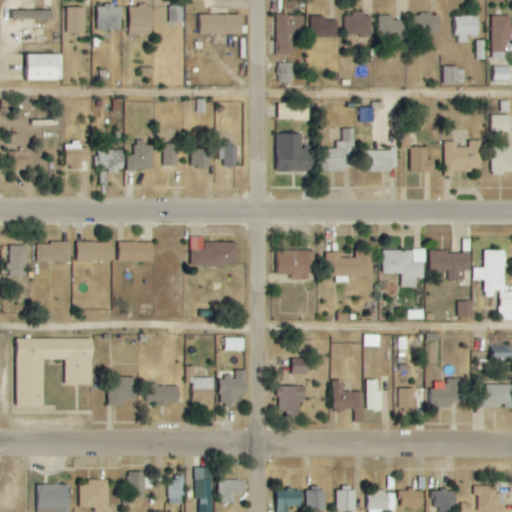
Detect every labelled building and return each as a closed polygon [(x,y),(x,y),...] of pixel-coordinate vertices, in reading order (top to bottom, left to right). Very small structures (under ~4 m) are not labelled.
[(121,30),(122,6),(97,6),(97,29),(121,30)] [(129,6),(129,35),(152,36),(153,6),(129,6)] [(85,34),(84,7),(66,8),(66,34),(85,34)] [(182,23),(183,7),(169,7),(169,23),(182,23)] [(13,19),(53,19),(53,10),(12,11),(13,19)] [(371,14),(345,13),(344,36),(371,37),(371,14)] [(241,14),(200,15),(200,35),(242,34),(241,14)] [(304,15),(276,14),(276,55),(292,56),(293,36),(303,36),(304,15)] [(411,33),(440,34),(441,16),(412,14),(411,33)] [(337,20),(325,21),(325,16),(310,17),(311,38),(337,37),(337,20)] [(377,37),(404,37),(404,20),(392,20),(392,16),(378,16),(377,37)] [(467,36),(479,36),(478,16),(451,17),(452,36),(458,36),(458,43),(467,43),(467,36)] [(490,17),(491,53),(505,52),(505,43),(511,43),(511,16),(490,17)] [(58,54),(27,55),(28,81),(59,80),(58,54)] [(292,64),(278,64),(279,82),(292,82),(292,64)] [(509,83),(510,67),(492,66),(491,82),(509,83)] [(153,77),(153,68),(141,68),(140,77),(153,77)] [(443,68),(443,84),(465,84),(465,68),(443,68)] [(278,103),(278,120),(309,121),(309,103),(278,103)] [(359,107),(360,123),(373,123),(373,106),(359,107)] [(511,116),(489,116),(488,132),(510,132),(511,116)] [(341,141),(335,142),(336,149),(325,149),(326,171),(355,170),(354,129),(341,129),(341,141)] [(277,135),(277,172),(314,172),(313,146),(303,146),(303,134),(277,135)] [(153,145),(145,146),(145,141),(135,141),(135,155),(127,156),(127,171),(153,170),(153,145)] [(443,177),(455,177),(455,171),(481,172),(482,141),(469,141),(469,148),(456,147),(456,142),(445,142),(443,177)] [(82,168),(82,162),(90,162),(90,148),(81,149),(80,143),(66,144),(66,169),(82,168)] [(178,167),(178,144),(164,144),(164,167),(178,167)] [(238,167),(238,145),(218,145),(218,160),(225,160),(225,167),(238,167)] [(434,173),(434,160),(427,160),(427,148),(411,147),(410,173),(434,173)] [(212,149),(192,149),(191,169),(211,169),(212,149)] [(396,150),(369,149),(368,172),(396,173),(396,150)] [(492,174),(511,173),(511,149),(491,150),(492,174)] [(124,171),(123,150),(96,151),(97,170),(108,169),(108,172),(124,171)] [(9,151),(9,170),(27,170),(27,151),(9,151)] [(237,243),(203,243),(203,237),(190,237),(190,266),(237,266),(237,243)] [(112,262),(112,243),(78,242),(78,262),(112,262)] [(153,242),(119,243),(120,263),(154,262),(153,242)] [(71,244),(36,243),(36,262),(71,263),(71,244)] [(26,246),(9,246),(8,276),(26,277),(26,246)] [(314,251),(277,251),(278,274),(291,274),(291,281),(314,280),(314,251)] [(373,276),(373,251),(355,251),(355,258),(340,258),(340,252),(323,252),(323,267),(333,267),(333,282),(348,282),(348,276),(373,276)] [(383,274),(401,274),(401,287),(416,288),(416,279),(425,279),(425,251),(383,251),(383,274)] [(505,251),(483,251),(483,269),(472,269),(472,281),(484,281),(484,295),(498,295),(498,321),(511,321),(511,292),(505,292),(505,251)] [(430,271),(448,271),(448,281),(457,281),(457,272),(470,271),(470,252),(430,253),(430,271)] [(471,302),(458,302),(458,318),(472,318),(471,302)] [(379,347),(379,336),(364,336),(364,346),(379,347)] [(244,352),(244,339),(223,338),(223,351),(244,352)] [(92,339),(17,340),(17,408),(44,408),(43,360),(64,360),(64,386),(92,386),(92,339)] [(511,361),(511,342),(488,342),(488,361),(511,361)] [(307,359),(291,359),(292,375),(308,374),(307,359)] [(237,396),(247,396),(246,371),(224,372),(224,380),(219,380),(220,405),(237,405),(237,396)] [(124,407),(124,400),(136,400),(136,378),(120,378),(121,372),(108,372),(108,407),(124,407)] [(378,380),(365,381),(366,411),(382,410),(382,391),(378,391),(378,380)] [(345,381),(333,381),(334,411),(354,411),(354,423),(362,423),(362,392),(345,393),(345,381)] [(481,408),(511,407),(511,385),(481,386),(481,408)] [(179,386),(147,386),(147,406),(179,405),(179,386)] [(299,398),(305,398),(305,387),(277,388),(278,416),(300,415),(299,398)] [(414,389),(398,389),(399,409),(414,409),(414,389)] [(198,511),(206,511),(207,510),(213,510),(212,469),(194,469),(194,499),(199,499),(198,511)] [(126,501),(145,502),(146,474),(127,473),(126,501)] [(183,478),(167,479),(168,505),(184,505),(183,478)] [(108,511),(108,480),(88,481),(88,486),(80,486),(80,509),(98,508),(97,511),(108,511)] [(37,511),(69,511),(70,485),(38,485),(37,511)] [(492,511),(503,511),(504,494),(496,494),(497,487),(473,487),(473,497),(478,497),(478,511),(492,511)] [(355,511),(356,490),(335,489),(335,511),(346,511),(355,511)] [(276,491),(276,511),(288,511),(288,508),(302,507),(302,490),(276,491)] [(325,491),(306,491),(306,511),(325,511),(325,491)] [(398,508),(423,507),(422,491),(398,491),(398,508)] [(454,511),(455,491),(435,491),(435,511),(454,511)] [(365,511),(394,511),(395,492),(366,492),(365,511)]
